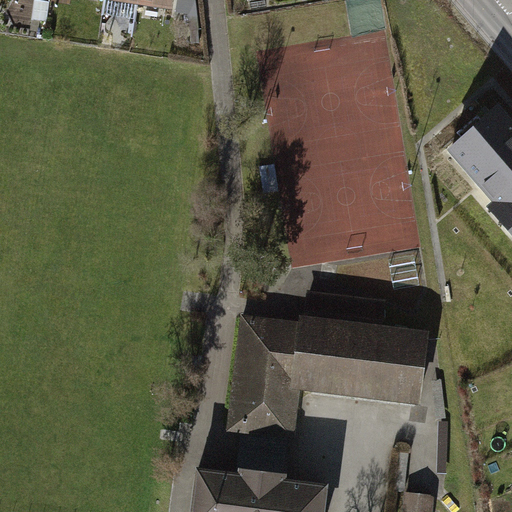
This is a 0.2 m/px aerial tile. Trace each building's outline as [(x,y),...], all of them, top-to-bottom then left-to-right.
[(112,0),(183,14),(184,0),(112,0)] [(511,98),(447,153),(511,229),(511,98)] [(247,318),(235,435),(243,436),(295,442),(301,442),(306,394),(429,407),(437,332),(393,328),(396,302),(310,293),(307,325),(247,318)] [(295,442),(243,436),(241,452),(238,475),(291,482),(293,459),(295,442)] [(238,475),(199,470),(193,511),(330,511),(333,487),(291,482),(238,475)] [(437,511),(439,495),(410,493),(408,511),(437,511)]
